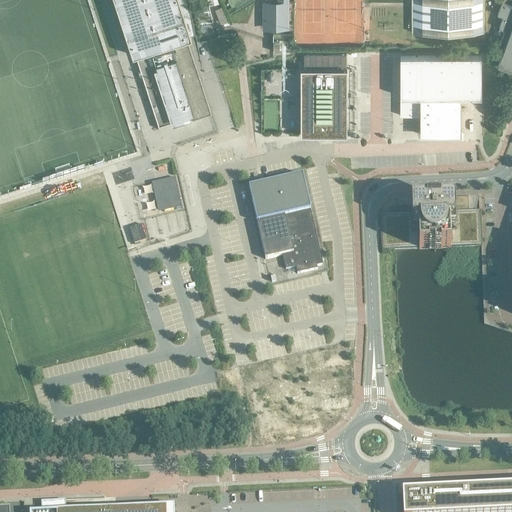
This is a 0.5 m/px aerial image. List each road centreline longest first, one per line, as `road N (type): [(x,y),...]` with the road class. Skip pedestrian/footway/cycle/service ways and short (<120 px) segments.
road 1 (unclassified): [(372,327),(373,194),(400,182),(502,172)]
road 2 (unknown): [(46,187),(176,145),(145,110),(133,60)]
road 3 (tertiary): [(0,471),(164,464)]
road 4 (residential): [(0,493),(160,482)]
road 5 (residential): [(508,320),(502,172)]
road 6 (tertiary): [(164,464),(284,458)]
